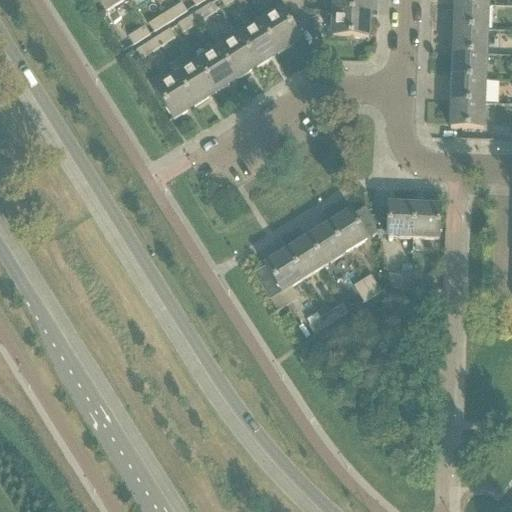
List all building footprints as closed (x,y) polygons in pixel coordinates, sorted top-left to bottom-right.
[(126,1),(125,0),(95,0),(105,14),(126,1)] [(189,0),(194,8),(195,9),(209,0),(189,0)] [(219,0),(219,1),(224,9),(239,0),(219,0)] [(303,1),(278,0),(285,10),(302,11),(303,1)] [(334,0),(334,13),(363,14),(368,15),(369,0),(334,0)] [(211,4),(194,15),(200,24),(216,13),(211,4)] [(181,6),(164,16),(170,25),(186,14),(186,13),(181,6)] [(454,30),(454,31),(487,32),(488,7),(455,6),(456,6),(455,30),(454,30)] [(302,11),(285,10),(293,25),(302,25),(302,11)] [(281,12),(259,26),(276,52),(275,53),(278,57),(292,48),(289,44),(296,40),(299,44),(300,43),(281,12)] [(333,19),(333,38),(368,40),(368,23),(363,23),(363,14),(334,13),(333,17),(333,19)] [(200,24),(194,15),(178,25),(184,34),(200,24)] [(164,16),(148,26),(153,34),(153,35),(170,25),(164,16)] [(259,26),(238,39),(255,66),(254,66),(256,70),(271,61),(268,57),(275,53),(276,52),(259,26)] [(144,29),(127,39),(132,47),(133,48),(150,37),(149,37),(144,29)] [(169,31),(153,41),(158,50),(174,39),(169,31)] [(453,54),(453,55),(487,56),(487,32),(454,31),(455,31),(454,54),(453,54)] [(238,39),(218,52),(234,79),(233,79),(236,83),(250,74),(247,70),(254,66),(255,66),(238,39)] [(158,50),(153,41),(136,52),(142,60),(158,50)] [(218,52),(197,65),(213,92),(215,96),(229,87),(227,83),(233,79),(234,79),(218,52)] [(452,79),(452,80),(486,81),(487,56),(453,55),(454,55),(453,79),(452,79)] [(197,65),(176,78),(192,105),(195,109),(209,100),(206,96),(213,92),(197,65)] [(192,105),(176,78),(155,92),(174,122),(188,113),(185,109),(192,105)] [(451,104),(485,105),(486,81),(452,80),(453,80),(452,104),(451,104)] [(450,129),(450,130),(482,131),(484,131),(485,106),(485,105),(451,104),(451,105),(452,105),(451,129),(450,129)] [(387,240),(412,241),(414,208),(413,208),(413,210),(389,209),(390,207),(388,207),(387,240)] [(414,208),(412,241),(437,242),(439,209),(438,209),(438,211),(414,210),(414,208)] [(328,229),(327,229),(344,256),(376,236),(375,232),(373,224),(373,222),(365,210),(351,219),(348,215),(347,216),(348,217),(329,230),(328,229)] [(307,242),(306,242),(324,270),(344,256),(327,229),(327,231),(308,243),(307,242)] [(286,255),(285,255),(303,283),(324,270),(306,242),(307,244),(287,256),(286,255)] [(303,283),(285,255),(286,257),(266,269),(265,268),(264,269),(265,270),(254,277),(253,276),(252,276),(270,304),(303,283)] [(400,292),(410,293),(411,273),(400,273),(400,277),(400,292)] [(411,273),(410,293),(420,293),(420,273),(411,273)] [(400,277),(386,276),(387,279),(388,284),(390,292),(400,292),(400,277)] [(370,278),(361,283),(372,300),(381,294),(370,278)] [(361,283),(353,289),(363,305),(372,300),(361,283)] [(423,299),(422,315),(441,316),(441,300),(423,299)] [(342,307),(325,318),(330,326),(347,316),(347,315),(342,307)] [(325,318),(308,328),(314,336),(314,337),(330,326),(325,318)]
